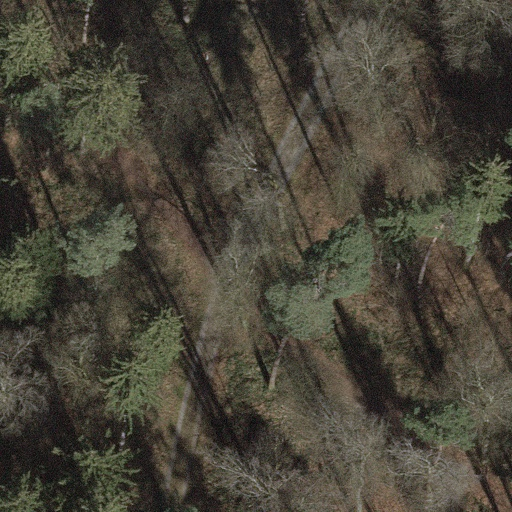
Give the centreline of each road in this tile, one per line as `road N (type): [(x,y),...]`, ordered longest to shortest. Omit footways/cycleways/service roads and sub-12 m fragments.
road 1 (track): [(507,511),(348,397),(235,288),(128,166),(0,53)]
road 2 (track): [(176,511),(235,288),(379,0)]
